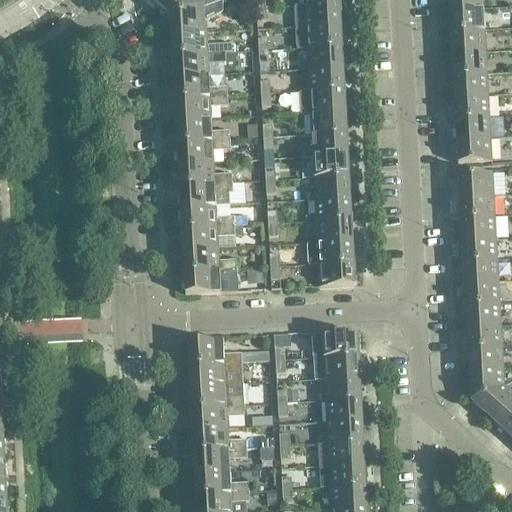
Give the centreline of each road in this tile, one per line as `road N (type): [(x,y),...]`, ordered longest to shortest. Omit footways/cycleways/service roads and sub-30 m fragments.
road 1 (residential): [(416,310),(402,0)]
road 2 (residential): [(127,262),(125,124),(115,58),(69,0)]
road 3 (residential): [(141,324),(416,310)]
road 4 (residential): [(135,392),(143,511)]
